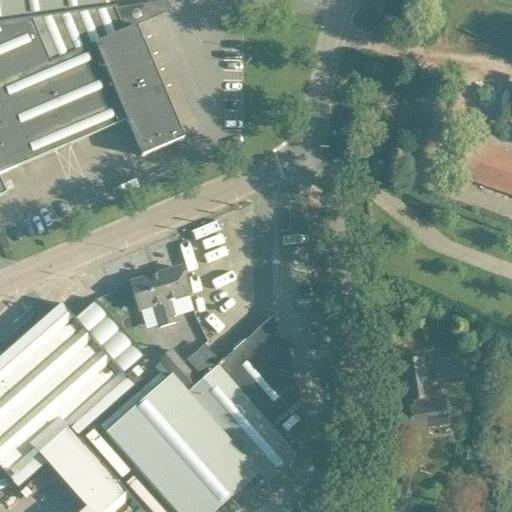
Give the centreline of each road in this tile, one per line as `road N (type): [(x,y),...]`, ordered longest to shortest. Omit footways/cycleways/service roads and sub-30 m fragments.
road 1 (unclassified): [(333,511),(354,393),(332,203),(302,157)]
road 2 (unclassified): [(0,284),(302,157)]
road 3 (unclassified): [(302,157),(319,119),(344,0)]
